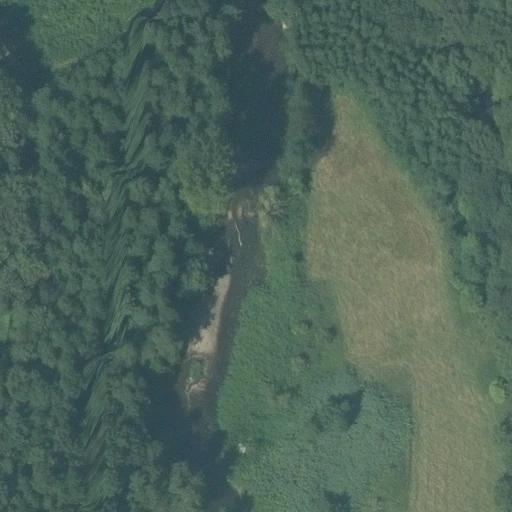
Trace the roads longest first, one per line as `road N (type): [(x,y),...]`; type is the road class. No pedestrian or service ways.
road 1 (unknown): [(36,149),(215,125),(222,54)]
road 2 (unknown): [(222,54),(175,20),(129,30),(96,22),(59,33),(15,27)]
road 3 (unknown): [(511,142),(455,53),(402,0)]
